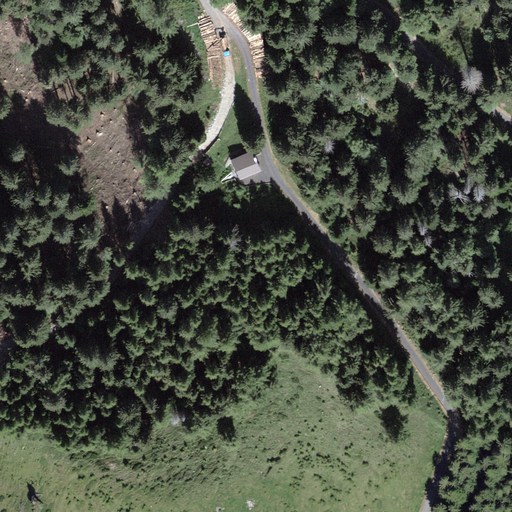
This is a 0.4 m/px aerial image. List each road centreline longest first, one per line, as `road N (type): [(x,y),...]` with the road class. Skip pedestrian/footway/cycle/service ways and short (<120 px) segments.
road 1 (unclassified): [(425,511),(452,435),(451,412),(273,171),(243,49),(204,0)]
road 2 (track): [(228,27),(224,110),(106,286),(65,323),(0,350)]
road 3 (unclassified): [(365,0),(511,124)]
